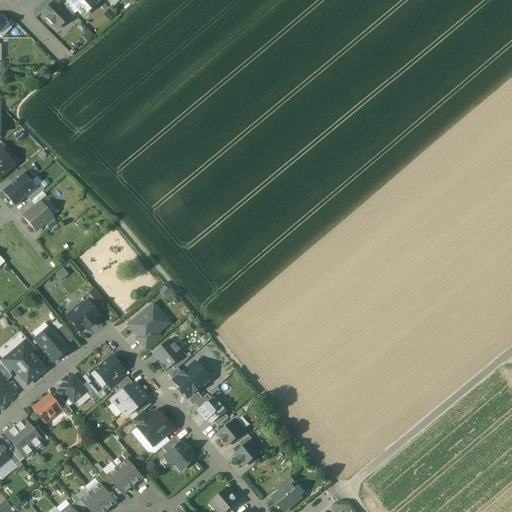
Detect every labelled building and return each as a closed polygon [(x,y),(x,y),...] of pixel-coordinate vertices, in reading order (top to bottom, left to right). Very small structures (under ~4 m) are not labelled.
[(67,0),(69,2),(77,10),(81,14),(84,11),(87,12),(92,8),(91,4),(92,3),(89,0),(67,0)] [(62,12),(52,2),(42,13),(47,18),(46,19),(52,25),(53,24),(58,29),(68,18),(62,12)] [(77,10),(69,2),(65,6),(66,7),(73,14),(77,10)] [(74,16),(66,7),(62,12),(68,18),(70,20),(74,16)] [(8,151),(1,143),(0,143),(0,151),(1,150),(5,154),(8,151)] [(5,154),(1,150),(0,151),(0,177),(14,165),(5,154)] [(35,190),(24,176),(3,194),(14,207),(35,190)] [(52,217),(40,202),(23,217),(35,231),(52,217)] [(54,274),(60,281),(68,274),(62,267),(54,274)] [(46,284),(51,289),(59,281),(54,276),(46,284)] [(98,295),(93,289),(88,293),(93,299),(98,295)] [(93,299),(88,293),(81,299),(84,302),(86,300),(96,313),(102,309),(93,299)] [(84,302),(67,316),(80,332),(86,327),(87,329),(94,322),(93,321),(99,316),(96,313),(86,300),(84,302)] [(149,308),(128,325),(134,333),(135,332),(139,336),(137,338),(145,348),(159,336),(156,333),(168,323),(158,311),(155,314),(149,308)] [(68,349),(49,326),(34,339),(54,362),(68,349)] [(74,339),(62,326),(57,330),(69,344),(74,339)] [(36,350),(26,339),(21,343),(23,346),(23,345),(31,354),(36,350)] [(171,345),(167,340),(151,353),(160,363),(158,364),(164,371),(171,366),(181,357),(181,356),(176,352),(178,350),(173,344),(171,345)] [(31,354),(23,345),(23,346),(21,343),(4,357),(6,360),(14,370),(26,385),(44,370),(31,354)] [(181,357),(171,366),(174,370),(177,368),(188,359),(184,354),(181,356),(181,357)] [(6,360),(4,357),(0,361),(0,363),(1,364),(9,374),(14,370),(6,360)] [(111,357),(95,370),(106,384),(119,373),(123,370),(116,362),(111,357)] [(181,373),(172,381),(188,399),(208,382),(193,363),(181,373)] [(9,374),(1,364),(0,365),(0,375),(5,382),(12,377),(9,374)] [(174,370),(168,376),(172,381),(181,373),(177,368),(174,370)] [(119,373),(106,384),(111,390),(117,386),(124,380),(119,373)] [(5,382),(0,375),(0,405),(3,403),(4,403),(10,399),(9,398),(15,393),(5,382)] [(82,386),(73,376),(59,387),(60,389),(66,395),(72,403),(86,392),(82,386)] [(124,380),(117,386),(121,391),(123,390),(124,392),(133,384),(127,377),(124,380)] [(98,396),(86,383),(82,386),(86,392),(93,401),(98,396)] [(147,399),(134,383),(133,384),(124,392),(123,390),(121,391),(111,400),(125,417),(133,410),(146,400),(147,399)] [(66,395),(60,389),(56,393),(61,399),(66,395)] [(198,393),(189,401),(194,406),(195,405),(203,399),(198,393)] [(203,399),(195,405),(199,410),(212,399),(208,394),(203,399)] [(49,396),(33,409),(43,421),(48,417),(49,418),(50,418),(52,418),(55,416),(55,414),(60,409),(56,403),(49,396)] [(199,410),(198,411),(206,421),(208,420),(212,424),(214,422),(225,413),(227,411),(218,402),(214,398),(199,410)] [(61,399),(56,403),(60,409),(66,416),(72,412),(61,399)] [(146,400),(133,410),(137,416),(143,411),(150,405),(146,400)] [(143,411),(137,416),(131,420),(137,427),(149,418),(143,411)] [(149,418),(137,427),(152,446),(172,429),(157,411),(149,418)] [(225,413),(214,422),(218,427),(228,418),(225,413)] [(24,421),(15,428),(32,449),(41,441),(32,430),(24,421)] [(235,421),(218,435),(227,446),(236,439),(244,432),(244,431),(235,421)] [(37,427),(32,430),(41,441),(43,443),(47,439),(37,427)] [(15,428),(6,436),(14,446),(23,456),(32,449),(15,428)] [(244,432),(236,439),(240,443),(249,436),(245,431),(244,431),(244,432)] [(175,436),(161,448),(166,454),(180,442),(175,436)] [(249,436),(240,443),(243,448),(252,441),(253,441),(249,436)] [(243,448),(235,455),(244,466),(261,452),(252,441),(243,448)] [(185,448),(180,442),(166,454),(171,460),(171,466),(177,466),(180,471),(187,465),(188,465),(189,464),(194,459),(190,454),(192,452),(187,446),(185,448)] [(14,446),(9,450),(19,462),(20,462),(24,458),(23,456),(14,446)] [(4,452),(0,447),(0,466),(9,459),(4,452)] [(9,450),(8,448),(4,452),(9,459),(15,466),(19,462),(9,450)] [(137,464),(129,455),(124,459),(126,461),(132,468),(137,464)] [(132,468),(126,461),(116,468),(131,486),(140,478),(132,468)] [(116,468),(107,476),(113,484),(122,494),(131,486),(116,468)] [(99,475),(94,479),(98,484),(103,480),(99,475)] [(107,476),(106,475),(101,478),(109,487),(113,484),(107,476)] [(290,477),(276,488),(280,493),(290,485),(293,489),(297,485),(290,477)] [(110,489),(103,480),(98,484),(99,485),(106,493),(110,489)] [(99,485),(90,493),(105,511),(114,503),(106,493),(99,485)] [(280,493),(273,499),(279,505),(278,509),(282,509),(283,511),(285,510),(288,510),(291,507),(292,504),(300,497),(293,489),(290,485),(280,493)] [(228,489),(211,503),(219,511),(226,511),(230,509),(238,502),(228,489)] [(90,493),(81,501),(87,508),(90,511),(103,511),(105,511),(90,493)] [(80,499),(76,495),(71,498),(75,503),(80,499)] [(81,501),(80,499),(75,503),(81,510),(82,511),(83,511),(87,508),(81,501)] [(0,511),(4,511),(11,507),(5,500),(0,504),(0,511)]
